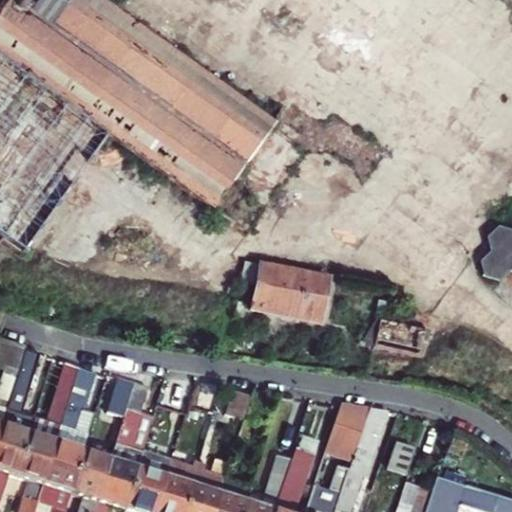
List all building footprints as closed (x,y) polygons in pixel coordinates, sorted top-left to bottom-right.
[(0,0),(0,284),(21,256),(42,271),(128,147),(257,238),(315,155),(94,0),(0,0)] [(511,236),(511,238),(495,234),(487,243),(491,257),(480,268),(483,281),(498,284),(507,274),(511,275),(511,236)] [(324,282),(255,268),(251,287),(265,290),(260,316),(315,327),(324,282)] [(0,367),(4,369),(16,372),(24,346),(8,343),(0,340),(0,367)] [(0,449),(19,456),(30,419),(19,415),(39,351),(33,349),(24,346),(16,372),(4,410),(0,424),(0,449)] [(30,419),(19,456),(46,464),(76,367),(69,365),(63,363),(44,423),(30,419)] [(84,370),(76,367),(46,464),(75,473),(81,452),(93,413),(77,407),(88,371),(84,370)] [(0,424),(4,410),(16,372),(4,369),(0,380),(0,424)] [(124,379),(115,377),(105,410),(121,415),(132,381),(124,379)] [(101,481),(128,489),(134,468),(140,452),(150,418),(137,414),(146,386),(140,384),(132,381),(121,415),(112,444),(108,460),(101,481)] [(238,388),(230,386),(222,409),(242,415),(249,391),(238,388)] [(242,415),(255,419),(264,390),(256,389),(250,388),(242,415)] [(337,398),(323,444),(349,453),(365,401),(345,399),(337,398)] [(345,466),(331,511),(351,511),(347,511),(359,472),(365,474),(386,405),(374,403),(365,401),(349,453),(345,466)] [(397,436),(387,467),(405,472),(412,449),(414,442),(397,436)] [(19,456),(0,449),(0,494),(2,496),(9,474),(13,475),(19,456)] [(108,460),(81,452),(75,473),(101,481),(108,460)] [(155,498),(162,477),(167,461),(151,455),(140,452),(134,468),(128,489),(155,498)] [(279,487),(272,511),(271,511),(290,511),(307,460),(289,454),(286,463),(279,487)] [(46,464),(19,456),(13,475),(28,480),(23,496),(18,511),(31,511),(32,511),(46,464)] [(246,502),(242,511),(271,511),(272,511),(276,494),(279,487),(286,463),(272,459),(258,506),(246,502)] [(167,461),(162,477),(155,498),(185,507),(191,486),(198,464),(193,463),(191,468),(167,461)] [(302,511),(331,511),(345,466),(335,463),(328,486),(312,481),(302,511)] [(62,511),(69,492),(75,473),(46,464),(32,511),(31,511),(62,511)] [(198,464),(191,486),(185,507),(202,511),(211,511),(217,494),(222,478),(201,471),(203,466),(198,464)] [(91,511),(101,481),(75,473),(69,492),(80,496),(74,511),(91,511)] [(8,491),(13,475),(9,474),(2,496),(0,494),(0,510),(2,511),(8,491)] [(8,491),(23,496),(28,480),(13,475),(8,491)] [(482,511),(511,511),(511,499),(460,483),(434,476),(428,496),(423,511),(454,511),(457,504),(482,511)] [(242,511),(246,502),(251,486),(222,478),(217,494),(211,511),(242,511)] [(105,511),(108,505),(122,509),(128,489),(101,481),(91,511),(105,511)] [(423,511),(428,496),(401,487),(393,511),(423,511)] [(131,511),(150,511),(155,498),(128,489),(122,509),(131,511)] [(183,511),(185,507),(155,498),(150,511),(183,511)]
